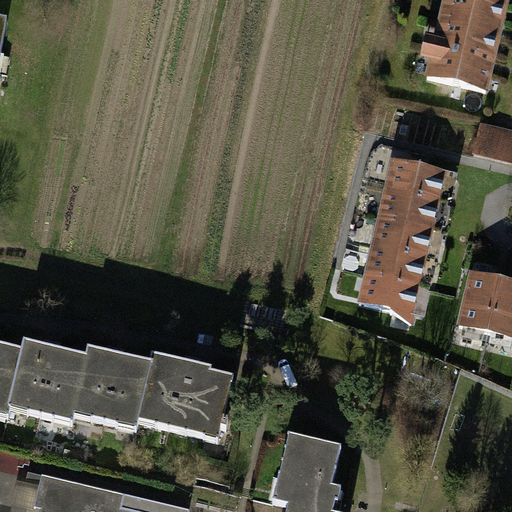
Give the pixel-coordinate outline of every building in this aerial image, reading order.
[(493,92),(511,12),(511,0),(449,0),(430,77),(493,92)] [(0,111),(16,26),(0,22),(0,111)] [(478,158),(511,164),(511,130),(484,125),(478,158)] [(392,191),(449,204),(455,176),(398,163),(392,191)] [(385,220),(442,232),(449,204),(392,191),(385,220)] [(379,248),(436,260),(442,232),(385,220),(379,248)] [(373,276),(430,288),(436,260),(379,248),(373,276)] [(366,304),(423,316),(430,288),(373,276),(366,304)] [(477,277),(466,331),(496,337),(507,283),(477,277)] [(511,283),(507,283),(496,337),(511,339),(511,283)] [(74,420),(87,364),(24,349),(22,358),(8,416),(71,431),(74,420)] [(22,358),(0,352),(0,420),(7,422),(8,416),(22,358)] [(139,426),(152,372),(89,357),(87,364),(74,420),(137,435),(139,426)] [(218,445),(232,386),(209,380),(210,377),(154,364),(152,372),(139,426),(218,445)] [(343,511),(345,509),(349,510),(352,498),(342,495),(351,457),(300,446),(285,509),(297,511),(343,511)] [(189,511),(190,511),(42,476),(42,477),(29,474),(27,487),(39,489),(36,503),(43,504),(41,511),(189,511)]
